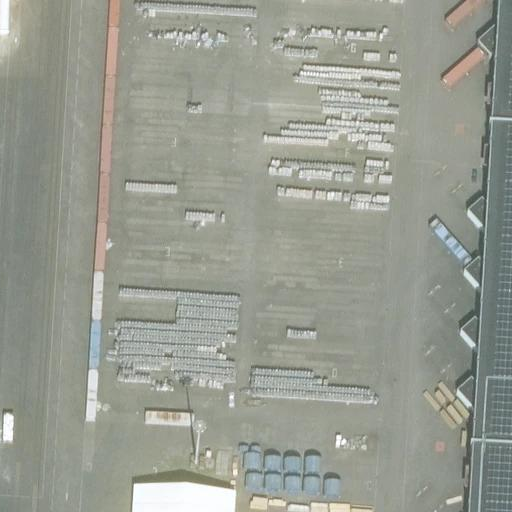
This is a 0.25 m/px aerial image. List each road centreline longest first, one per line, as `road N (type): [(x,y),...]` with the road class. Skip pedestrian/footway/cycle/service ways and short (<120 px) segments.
road 1 (unknown): [(71,511),(104,0)]
road 2 (unknown): [(413,0),(386,511)]
